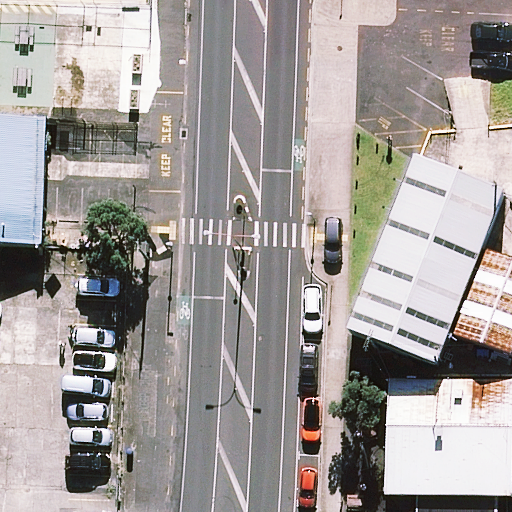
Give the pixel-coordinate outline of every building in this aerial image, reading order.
[(0,0),(0,7),(155,13),(155,0),(0,0)] [(511,119),(447,94),(378,263),(450,292),(511,139),(511,119)] [(0,247),(45,250),(50,124),(0,121),(0,247)] [(511,272),(475,257),(446,330),(504,354),(511,334),(511,272)] [(511,382),(408,380),(406,498),(511,499),(511,382)]
